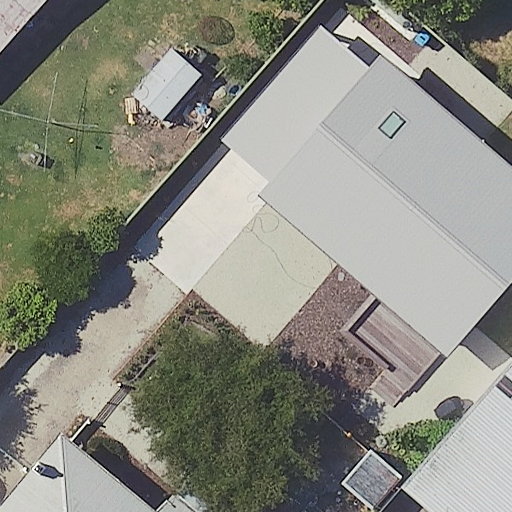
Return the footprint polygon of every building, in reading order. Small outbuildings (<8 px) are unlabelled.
[(0,0),(0,51),(44,0),(0,0)] [(271,178),(370,64),(323,24),(225,138),(271,178)] [(203,72),(173,47),(134,93),(164,118),(203,72)] [(511,282),(511,165),(381,52),(370,64),(271,178),(256,195),(446,359),(511,282)] [(511,511),(511,362),(404,484),(436,511),(511,511)] [(173,511),(63,422),(0,499),(0,511),(173,511)]
